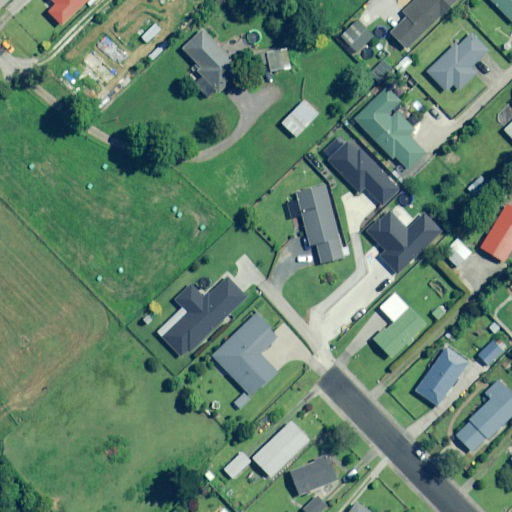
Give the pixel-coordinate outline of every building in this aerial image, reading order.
[(51,0),(56,5),(48,12),(63,27),(89,0),(51,0)] [(185,0),(173,0),(170,4),(177,10),(185,0)] [(458,0),(414,0),(402,12),(406,17),(390,33),(408,51),(458,0)] [(511,0),(489,0),(511,21),(511,0)] [(373,36),(357,20),(340,36),(356,53),(373,36)] [(195,85),(209,99),(241,68),(203,29),(182,49),(200,67),(196,71),(202,77),(195,85)] [(487,52),(470,35),(458,47),(455,44),(426,72),(446,92),(453,85),(459,91),(476,74),(470,68),(487,52)] [(291,69),(288,50),(267,53),(270,72),(291,69)] [(402,107),(385,90),(354,120),(393,159),(395,157),(408,171),(426,154),(409,136),(415,130),(397,112),(402,107)] [(319,116),(303,100),(281,122),(296,138),(319,116)] [(398,188),(350,138),(343,145),(337,139),(321,153),(360,194),(365,188),(381,205),(398,188)] [(492,191),(480,178),(468,189),(481,202),(492,191)] [(341,248),(325,186),(295,193),(309,246),(316,245),(321,264),(351,256),(348,246),(341,248)] [(511,250),(511,207),(508,204),(481,248),(505,263),(511,250)] [(381,256),(396,272),(439,231),(422,213),(407,228),(389,209),(389,210),(367,231),(386,251),(381,256)] [(472,253),(455,238),(442,253),(459,268),(472,253)] [(246,297),(227,278),(205,299),(190,284),(173,301),(185,313),(161,337),(183,360),(246,297)] [(446,312),(439,305),(430,315),(438,322),(446,312)] [(426,327),(407,307),(373,339),(392,359),(426,327)] [(256,314),(212,356),(245,391),(233,403),(239,409),(277,372),(260,354),(278,337),(256,314)] [(508,348),(498,337),(494,341),(478,356),(488,366),(508,348)] [(469,363),(447,347),(415,391),(437,407),(469,363)] [(511,418),(511,391),(501,379),(485,393),(491,400),(468,421),(469,422),(456,435),(473,454),(511,418)] [(310,441),(291,422),(253,459),(271,478),(310,441)] [(252,462),(242,452),(224,470),(233,480),(252,462)] [(337,480),(327,457),(289,472),(299,496),(337,480)] [(322,511),(327,508),(317,497),(303,510),(304,511),(322,511)] [(368,511),(356,503),(349,511),(368,511)]
